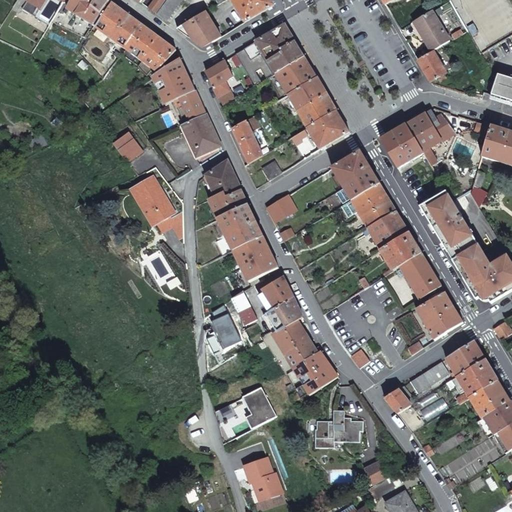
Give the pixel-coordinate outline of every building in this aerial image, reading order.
[(108,0),(69,0),(64,10),(85,23),(86,23),(92,27),(93,25),(111,2),(108,0)] [(166,0),(157,15),(166,22),(180,0),(166,0)] [(231,0),(230,0),(238,11),(232,15),(239,26),(245,22),(231,0)] [(272,0),(231,0),(245,22),(274,4),(272,0)] [(142,25),(113,3),(95,28),(124,50),(142,25)] [(450,41),(432,11),(414,22),(432,52),(434,50),(437,49),(443,45),(450,41)] [(214,42),(222,37),(206,12),(183,26),(190,37),(188,38),(194,42),(214,42)] [(89,32),(92,27),(86,23),(83,28),(89,32)] [(276,74),(306,56),(286,24),(236,55),(249,78),(263,69),(254,53),(261,49),(276,74)] [(142,25),(124,50),(134,57),(149,68),(143,75),(150,81),(152,79),(177,51),(142,25)] [(176,30),(188,38),(190,37),(183,26),(176,30)] [(446,50),(443,45),(437,49),(441,54),(446,50)] [(134,57),(124,50),(121,55),(130,62),(134,57)] [(418,60),(431,82),(439,77),(442,81),(448,77),(446,74),(447,73),(434,50),(432,52),(418,60)] [(318,77),(306,56),(276,74),(285,88),(275,95),(279,101),(289,95),(318,77)] [(182,59),(152,79),(166,106),(181,99),(197,91),(182,59)] [(233,76),(226,61),(207,72),(219,97),(231,90),(226,81),(233,76)] [(325,90),(318,77),(289,95),(299,112),(315,103),(312,98),(325,90)] [(489,99),(511,106),(511,80),(510,80),(508,83),(507,82),(496,78),(490,96),(489,99)] [(337,110),(325,90),(312,98),(315,103),(299,112),(308,128),(337,110)] [(190,119),(206,112),(197,91),(181,99),(190,119)] [(220,100),(223,106),(230,102),(227,96),(220,100)] [(125,98),(119,102),(124,107),(129,103),(125,98)] [(350,132),(337,110),(308,128),(321,149),(350,132)] [(440,125),(431,110),(407,125),(423,152),(454,134),(451,128),(448,130),(444,124),(440,125)] [(197,156),(221,144),(206,112),(190,119),(182,123),(197,156)] [(233,129),(250,163),(264,155),(251,130),(258,126),(253,117),(233,129)] [(488,134),(491,126),(477,122),(474,131),(488,134)] [(423,152),(407,125),(381,140),(399,169),(424,153),(423,152)] [(482,157),(511,166),(511,132),(491,126),(488,134),(482,157)] [(286,141),(299,133),(296,127),(282,135),(286,141)] [(133,138),(126,143),(135,154),(141,149),(133,138)] [(362,150),(333,169),(343,186),(359,176),(358,174),(371,166),(362,150)] [(242,190),(229,161),(215,169),(208,177),(218,197),(224,194),(226,198),(242,190)] [(262,170),(269,182),(282,173),(275,162),(262,170)] [(372,168),(371,166),(358,174),(359,176),(372,168)] [(359,176),(343,186),(353,201),(381,184),(372,168),(359,176)] [(485,174),(478,172),(474,186),(480,188),(485,174)] [(152,176),(135,187),(157,223),(170,215),(175,213),(152,176)] [(381,184),(353,201),(354,203),(350,206),(354,213),(358,210),(370,229),(398,212),(381,184)] [(480,188),(474,186),(473,190),(481,204),(487,190),(480,188)] [(157,223),(135,187),(131,189),(153,225),(157,223)] [(249,206),(242,190),(226,198),(224,194),(218,197),(210,201),(219,220),(249,206)] [(427,216),(453,201),(448,192),(421,206),(427,216)] [(298,210),(289,196),(268,208),(276,224),(298,210)] [(493,303),(511,290),(511,258),(511,256),(493,266),(455,199),(453,201),(427,216),(478,300),(488,294),(493,303)] [(257,221),(249,206),(219,220),(227,236),(257,221)] [(157,223),(161,231),(173,224),(181,237),(184,236),(182,210),(171,217),(170,215),(157,223)] [(370,229),(382,250),(410,232),(398,212),(370,229)] [(257,221),(227,236),(234,252),(265,237),(257,221)] [(215,222),(207,226),(210,234),(219,229),(215,222)] [(282,234),(286,242),(295,236),(292,229),(282,234)] [(382,250),(395,271),(402,266),(423,254),(410,232),(382,250)] [(265,237),(234,252),(250,284),(280,268),(265,237)] [(232,259),(230,254),(221,258),(223,263),(232,259)] [(421,298),(442,286),(423,254),(402,266),(421,298)] [(217,260),(209,264),(212,271),(220,267),(217,260)] [(295,298),(291,291),(284,277),(263,292),(260,296),(271,313),(272,312),(295,298)] [(362,281),(366,289),(370,286),(366,278),(362,281)] [(463,322),(446,292),(417,309),(436,340),(463,322)] [(246,294),(235,301),(250,328),(262,321),(246,294)] [(295,298),(272,312),(268,315),(274,326),(272,327),(274,330),(276,329),(278,332),(300,320),(305,318),(295,298)] [(274,335),(293,368),(321,351),(319,346),(314,348),(300,320),(278,332),(274,335)] [(511,335),(511,333),(504,321),(493,328),(502,342),(511,335)] [(369,358),(380,351),(375,335),(361,345),(369,358)] [(412,355),(431,343),(429,340),(422,345),(420,343),(409,350),(412,355)] [(457,378),(486,360),(474,340),(446,359),(454,372),(451,375),(454,380),(457,378)] [(362,349),(351,355),(359,365),(368,359),(362,349)] [(308,396),(339,377),(321,351),(293,368),(308,396)] [(359,365),(361,368),(370,361),(368,359),(359,365)] [(469,398),(499,380),(498,380),(486,360),(457,378),(465,391),(466,394),(456,400),(459,405),(469,398)] [(448,372),(441,361),(423,374),(430,384),(448,372)] [(423,374),(411,382),(418,392),(430,384),(423,374)] [(465,391),(457,378),(454,380),(453,381),(456,386),(455,386),(460,394),(465,391)] [(484,416),(510,400),(499,380),(469,398),(481,418),(484,416)] [(456,386),(453,381),(447,384),(450,389),(455,386),(456,386)] [(261,387),(244,397),(246,400),(243,401),(252,417),(258,428),(277,416),(261,387)] [(386,398),(399,414),(412,406),(399,390),(386,398)] [(294,405),(300,401),(296,393),(290,397),(294,405)] [(499,432),(511,423),(511,403),(510,400),(484,416),(496,434),(499,432)] [(234,407),(224,413),(232,428),(252,417),(243,401),(234,407)] [(232,404),(216,414),(226,448),(238,440),(232,428),(224,413),(234,407),(232,404)] [(412,406),(399,414),(412,433),(426,425),(412,406)] [(362,443),(362,432),(364,432),(364,422),(353,422),(353,419),(346,419),(346,412),(334,412),(334,422),(318,423),(319,431),(317,432),(318,450),(337,449),(337,444),(362,443)] [(490,437),(496,434),(484,416),(481,418),(479,419),(490,437)] [(511,423),(499,432),(510,450),(511,449),(511,423)] [(431,444),(424,449),(427,452),(433,448),(431,444)] [(433,448),(427,452),(430,456),(436,452),(433,448)] [(273,475),(266,459),(244,468),(250,485),(253,484),(255,483),(256,487),(255,490),(260,502),(283,494),(275,474),(273,475)] [(373,483),(388,474),(379,459),(364,468),(373,483)] [(415,511),(403,492),(385,503),(389,511),(415,511)]
